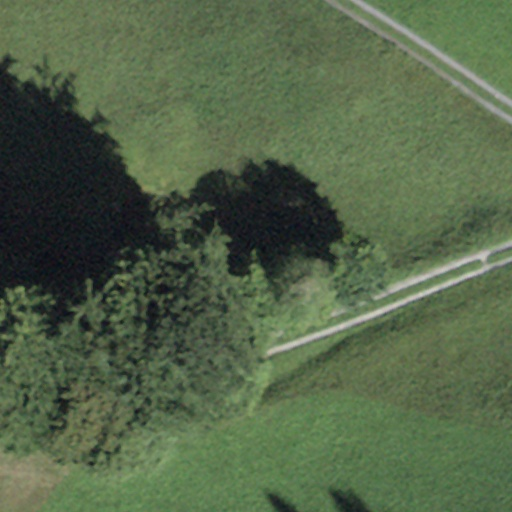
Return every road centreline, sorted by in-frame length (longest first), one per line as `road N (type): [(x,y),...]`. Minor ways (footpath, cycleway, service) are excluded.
road 1 (track): [(511,262),(356,339),(0,368)]
road 2 (track): [(346,0),(511,99)]
